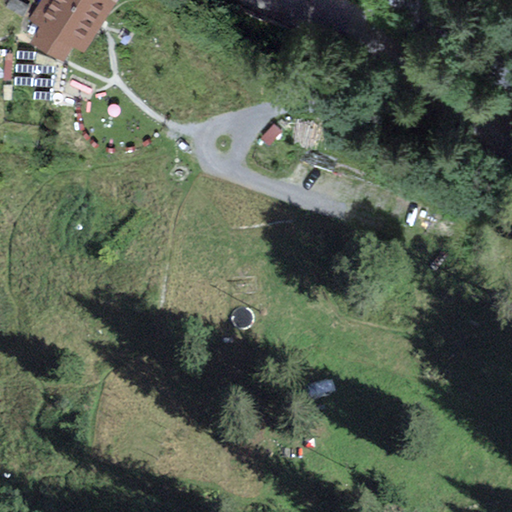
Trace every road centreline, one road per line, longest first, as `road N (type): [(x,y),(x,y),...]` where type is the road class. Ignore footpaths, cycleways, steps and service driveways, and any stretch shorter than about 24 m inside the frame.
road 1 (unclassified): [(511,149),(449,100),(276,1)]
road 2 (track): [(366,222),(211,151),(217,128),(287,106)]
road 3 (track): [(449,100),(430,123),(408,124),(287,106)]
